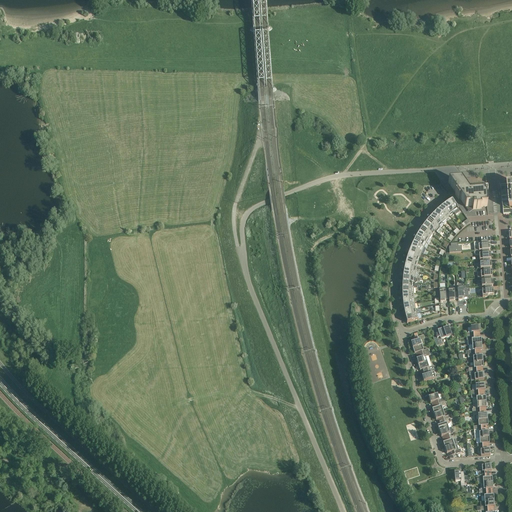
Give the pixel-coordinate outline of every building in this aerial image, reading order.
[(484,192),(469,194),(461,181),(448,182),(465,207),(473,207),(473,209),(481,209),(481,208),(481,207),(487,206),(486,195),(487,195),(487,191),(484,191),(484,192)] [(511,187),(501,188),(502,191),(503,213),(503,214),(511,213),(511,185),(511,187)] [(448,203),(447,204),(454,213),(455,215),(460,212),(458,210),(452,200),(452,201),(450,202),(448,203)] [(447,204),(442,207),(443,208),(449,216),(454,213),(447,204)] [(442,207),(438,211),(438,212),(445,219),(449,216),(443,208),(442,207)] [(435,214),(434,215),(434,216),(443,225),(447,221),(445,219),(438,212),(438,211),(436,212),(435,214)] [(431,218),(429,219),(430,220),(438,227),(440,229),(443,225),(434,216),(434,215),(432,216),(431,218)] [(427,222),(426,224),(435,231),(437,232),(440,229),(438,227),(430,220),(429,219),(428,221),(427,222)] [(426,224),(422,228),(423,229),(431,235),(435,231),(426,224)] [(422,228),(419,233),(420,234),(428,239),(431,235),(423,229),(422,228)] [(419,233),(416,238),(417,239),(428,245),(431,241),(428,239),(420,234),(419,233)] [(416,238),(413,243),(414,244),(423,249),(426,250),(428,245),(417,239),(416,238)] [(488,241),(473,242),(474,251),(490,250),(489,246),(488,246),(488,241)] [(413,243),(411,249),(421,253),(423,249),(414,244),(413,243)] [(458,246),(458,244),(451,244),(451,247),(449,247),(449,253),(462,252),(461,246),(458,246)] [(411,249),(409,254),(419,258),(421,253),(411,249)] [(482,260),(489,260),(491,259),(490,255),(489,255),(488,251),(490,250),(474,251),(474,253),(474,254),(475,255),(476,255),(479,255),(479,260),(482,260)] [(409,254),(407,260),(418,263),(419,258),(409,254)] [(407,260),(405,265),(406,266),(416,268),(418,263),(407,260)] [(489,264),(489,260),(482,260),(482,263),(476,263),(477,270),(483,269),(490,268),(491,268),(491,264),(489,264)] [(477,272),(478,278),(492,277),(492,273),(490,273),(490,268),(483,269),(483,270),(483,272),(481,272),(477,272)] [(478,287),(493,286),(492,282),(491,282),(491,277),(492,277),(478,278),(484,278),(484,281),(481,281),(482,287),(478,287)] [(463,286),(457,287),(458,300),(458,301),(463,301),(463,299),(467,299),(467,296),(467,292),(466,289),(466,286),(463,286)] [(493,286),(478,287),(479,291),(482,290),(482,298),(487,297),(487,296),(493,295),(493,291),(492,291),(491,286),(493,286)] [(454,290),(448,291),(448,293),(449,302),(454,301),(454,300),(456,300),(458,300),(457,287),(454,287),(454,290)] [(445,288),(439,288),(440,303),(445,302),(445,301),(447,301),(449,300),(449,302),(448,293),(446,294),(445,294),(445,288)] [(405,312),(404,312),(404,315),(405,317),(406,317),(416,315),(420,314),(419,309),(415,310),(405,312)] [(407,323),(418,320),(416,315),(405,317),(407,323)] [(471,333),(466,333),(466,337),(480,336),(479,333),(480,333),(480,327),(475,327),(475,326),(472,327),(470,327),(471,333)] [(449,327),(443,329),(446,338),(451,336),(453,341),(456,340),(452,327),(449,328),(449,327)] [(441,340),(446,338),(443,329),(437,331),(438,332),(435,333),(435,335),(432,336),(436,346),(442,344),(441,340)] [(423,335),(411,339),(412,343),(411,343),(412,348),(421,346),(425,344),(423,339),(425,339),(423,335)] [(480,336),(466,337),(466,340),(471,340),(472,345),(481,345),(481,339),(480,339),(480,336)] [(469,351),(467,351),(467,355),(481,353),(481,351),(482,350),(481,345),(472,345),(472,350),(472,351),(469,351)] [(421,346),(412,348),(414,354),(415,354),(416,357),(429,352),(428,349),(423,351),(421,346)] [(417,359),(416,360),(418,365),(427,362),(425,357),(430,356),(429,352),(416,357),(417,359)] [(481,353),(467,355),(468,358),(473,357),(473,363),(483,362),(482,356),(481,356),(481,353)] [(427,362),(418,365),(420,371),(421,371),(422,373),(434,369),(433,366),(429,368),(427,362)] [(474,368),(469,368),(469,370),(469,372),(474,372),(482,371),(482,368),(483,368),(483,362),(473,363),(474,368)] [(422,376),(421,377),(423,382),(428,381),(428,382),(431,381),(431,380),(432,379),(435,379),(434,373),(437,372),(436,371),(436,369),(435,369),(434,369),(422,373),(422,376)] [(474,372),(469,372),(469,376),(470,375),(471,381),(475,381),(484,380),(484,374),(483,374),(482,371),(474,372)] [(472,391),(470,391),(471,395),(474,395),(484,394),(484,391),(485,391),(485,385),(475,385),(472,386),(473,391),(472,391)] [(431,403),(432,406),(445,402),(444,399),(439,400),(437,395),(436,395),(436,394),(432,396),(433,396),(428,398),(430,403),(431,403)] [(474,395),(471,395),(471,398),(476,398),(476,403),(486,402),(485,397),(484,394),(474,395)] [(432,409),(434,415),(443,412),(441,407),(446,405),(445,402),(432,406),(433,409),(432,409)] [(473,409),(472,409),(472,412),(486,411),(485,408),(486,408),(486,402),(476,403),(473,404),(473,409)] [(486,411),(472,412),(473,416),(474,416),(475,421),(478,421),(487,420),(487,414),(486,414),(486,411)] [(449,415),(444,417),(443,412),(434,415),(436,420),(437,420),(437,423),(450,419),(449,415)] [(437,426),(439,432),(448,429),(447,425),(451,422),(450,419),(437,423),(438,426),(437,426)] [(478,426),(473,427),(474,430),(487,429),(487,426),(488,426),(487,420),(478,421),(478,426)] [(442,437),(443,440),(451,437),(450,434),(453,433),(451,428),(448,429),(439,432),(441,437),(442,437)] [(487,429),(474,430),(474,433),(475,439),(476,439),(479,439),(489,438),(488,432),(487,432),(487,429)] [(443,443),(445,448),(457,444),(455,439),(457,439),(456,435),(451,437),(443,440),(444,442),(443,443)] [(480,444),(477,444),(477,447),(478,447),(489,447),(488,444),(489,444),(489,438),(479,439),(480,444)] [(457,444),(445,448),(446,454),(447,454),(448,457),(449,457),(450,459),(457,458),(456,454),(461,453),(460,449),(458,450),(457,445),(457,444)] [(489,447),(478,447),(478,451),(480,451),(481,456),(490,456),(490,449),(489,450),(489,447)] [(480,472),(478,472),(478,475),(478,476),(479,476),(480,476),(480,475),(491,474),(490,472),(491,472),(491,465),(481,466),(482,472),(480,472)] [(465,486),(463,473),(460,473),(460,472),(454,472),(454,477),(454,481),(455,481),(455,482),(460,481),(461,486),(465,486)] [(480,476),(479,476),(480,484),(492,483),(492,477),(491,477),(491,474),(480,475),(480,476)] [(479,493),(492,492),(492,489),(493,489),(492,483),(480,484),(480,490),(479,490),(479,491),(479,493)] [(492,492),(479,493),(479,497),(481,497),(481,502),(494,501),(493,495),(492,495),(492,492)] [(477,511),(481,511),(494,510),(493,507),(494,507),(494,501),(481,502),(480,502),(481,507),(477,508),(477,511)]
